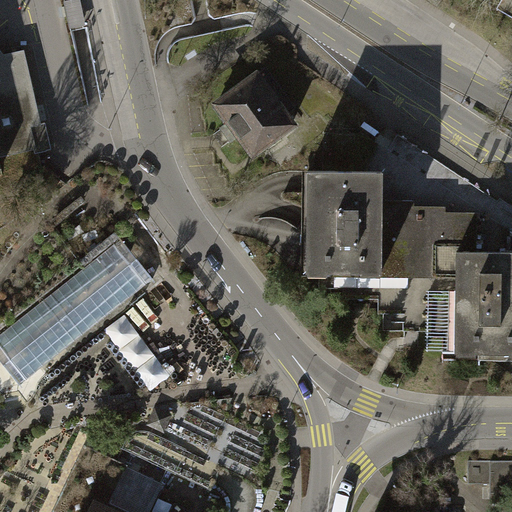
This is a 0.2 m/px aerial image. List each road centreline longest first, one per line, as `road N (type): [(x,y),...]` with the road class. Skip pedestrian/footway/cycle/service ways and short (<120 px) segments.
road 1 (secondary): [(118,0),(150,148),(182,212),(294,358)]
road 2 (secondary): [(284,0),(511,149)]
road 3 (secondary): [(511,111),(329,0)]
road 4 (secondary): [(294,358),(336,386),(436,427)]
road 5 (secondary): [(294,358),(322,435),(320,511)]
road 6 (secondary): [(328,511),(362,464),(398,439),(436,427)]
